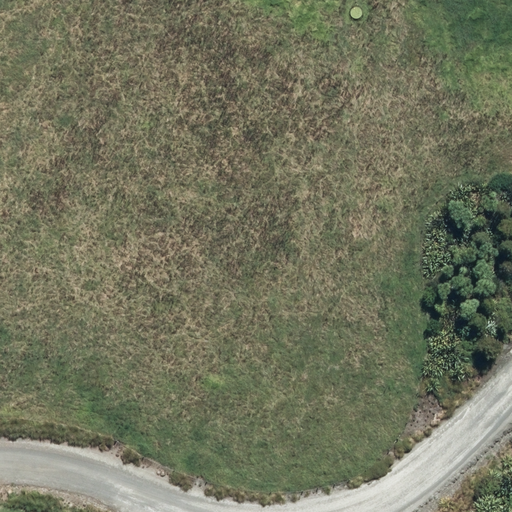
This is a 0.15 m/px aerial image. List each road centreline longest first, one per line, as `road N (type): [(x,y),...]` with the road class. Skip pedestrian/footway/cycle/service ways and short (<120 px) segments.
road 1 (residential): [(183,511),(73,469),(0,459)]
road 2 (residential): [(511,388),(432,471),(369,511)]
